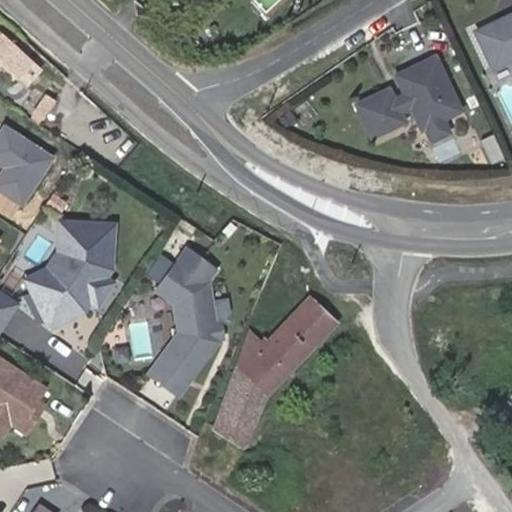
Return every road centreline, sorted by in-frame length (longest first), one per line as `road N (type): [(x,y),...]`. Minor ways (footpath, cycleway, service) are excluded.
road 1 (tertiary): [(188,105),(213,145),(286,205),(353,234),(403,243)]
road 2 (residential): [(403,243),(391,304),(400,348),(485,476)]
road 3 (residential): [(379,0),(286,55),(198,92),(188,105)]
road 4 (tertiary): [(370,204),(266,163),(188,105)]
road 5 (tertiary): [(188,105),(70,0)]
road 6 (tertiary): [(511,209),(370,204)]
road 7 (residential): [(126,443),(232,511)]
